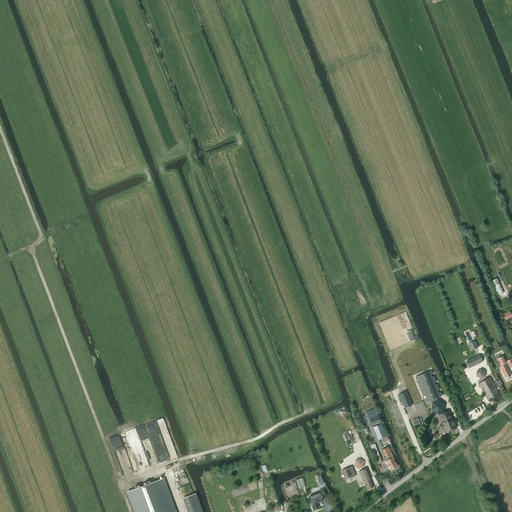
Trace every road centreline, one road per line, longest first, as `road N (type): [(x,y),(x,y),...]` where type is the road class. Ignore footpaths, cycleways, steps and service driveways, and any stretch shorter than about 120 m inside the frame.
road 1 (track): [(131,511),(31,249),(40,232),(0,126)]
road 2 (tertiary): [(363,511),(511,400)]
